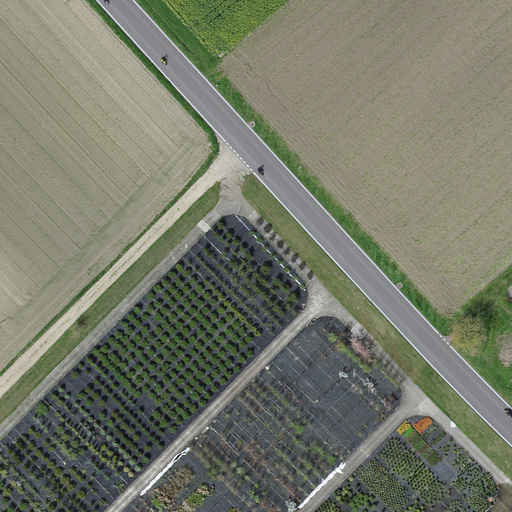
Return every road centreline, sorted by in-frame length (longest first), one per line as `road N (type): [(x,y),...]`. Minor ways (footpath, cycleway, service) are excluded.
road 1 (secondary): [(110,0),(431,349),(511,425)]
road 2 (track): [(0,385),(238,142)]
